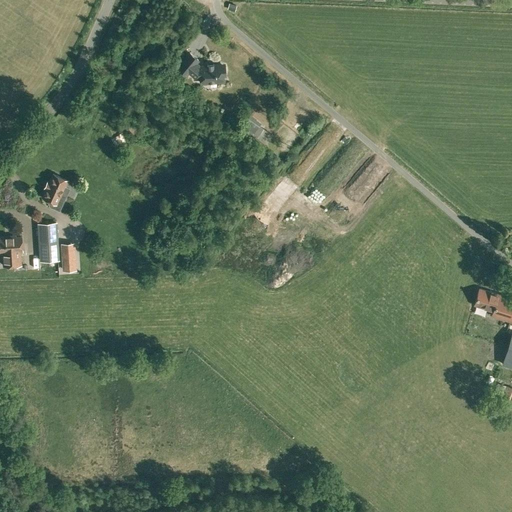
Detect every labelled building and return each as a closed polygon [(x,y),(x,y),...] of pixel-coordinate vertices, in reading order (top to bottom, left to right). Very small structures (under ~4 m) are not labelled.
[(177,67),(179,68),(186,74),(188,71),(196,77),(200,77),(201,82),(223,81),(222,75),(225,75),(224,64),(200,66),(196,62),(198,60),(190,52),(177,67)] [(272,135),(259,125),(261,123),(250,114),(242,125),(245,127),(243,130),(255,139),(257,137),(266,144),(272,135)] [(59,210),(65,195),(61,193),(67,180),(53,173),(42,196),(54,202),(52,206),(59,210)] [(328,210),(320,219),(335,232),(342,224),(328,210)] [(39,223),(40,241),(57,240),(56,222),(39,223)] [(22,250),(21,236),(9,237),(9,236),(0,236),(0,251),(4,252),(4,265),(6,265),(6,266),(14,266),(14,264),(21,264),(21,260),(20,251),(22,250)] [(57,240),(40,241),(41,260),(58,259),(57,240)] [(75,258),(62,259),(63,270),(76,269),(75,258)] [(511,322),(511,298),(479,288),(474,304),(494,310),(492,317),(511,322)]
